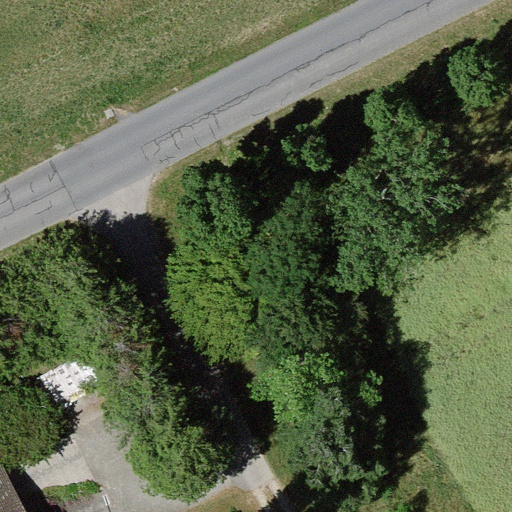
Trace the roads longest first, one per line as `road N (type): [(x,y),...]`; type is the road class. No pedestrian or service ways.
road 1 (tertiary): [(432,0),(0,220)]
road 2 (track): [(89,174),(270,511)]
